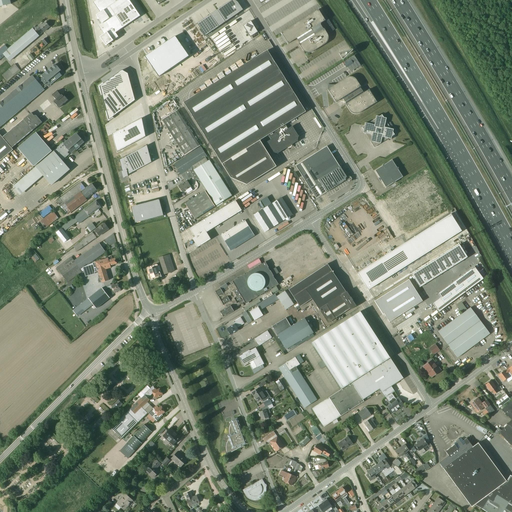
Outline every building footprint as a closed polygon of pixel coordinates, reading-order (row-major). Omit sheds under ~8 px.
[(97,0),(93,3),(100,13),(97,15),(102,24),(98,26),(104,35),(100,37),(102,40),(106,46),(118,37),(116,33),(140,16),(129,0),(97,0)] [(229,2),(197,24),(205,36),(243,10),(242,9),(238,3),(237,2),(236,2),(236,1),(235,1),(234,1),(233,1),(232,1),(231,1),(230,1),(229,2)] [(327,34),(324,29),(323,28),(321,25),(321,23),(325,20),(318,9),(281,33),(288,44),(296,39),(298,40),(300,43),(300,45),(303,49),(304,51),(305,52),(306,52),(307,52),(309,53),(310,53),(311,53),(312,52),(313,52),(325,44),(326,43),(327,42),(328,41),(328,40),(328,39),(328,38),(328,37),(328,36),(328,35),(327,34)] [(251,21),(243,26),(250,37),(258,32),(251,21)] [(39,36),(36,33),(41,29),(44,32),(50,27),(46,22),(43,24),(42,23),(36,28),(35,27),(33,29),(33,28),(8,49),(5,45),(0,48),(0,59),(5,56),(10,62),(39,36)] [(42,41),(46,46),(50,42),(46,38),(42,41)] [(222,52),(230,47),(226,41),(223,44),(222,42),(218,45),(222,52)] [(163,44),(145,57),(159,77),(177,65),(163,44)] [(292,126),(288,129),(285,125),(306,112),(267,50),(184,103),(189,111),(215,152),(222,164),(231,178),(247,185),(276,166),(260,140),(268,135),(271,140),(267,142),(273,152),(277,153),(278,153),(297,142),(297,141),(298,137),(298,136),(292,126)] [(0,103),(0,126),(61,76),(59,72),(61,71),(55,64),(42,75),(36,80),(32,76),(0,103)] [(7,82),(20,71),(15,64),(8,69),(9,70),(2,75),(7,82)] [(122,70),(100,87),(109,120),(135,101),(128,74),(122,70)] [(158,89),(169,82),(164,75),(154,82),(158,89)] [(328,90),(336,102),(342,98),(344,99),(346,102),(346,104),(350,111),(351,112),(352,112),(352,113),(353,113),(354,114),(355,114),(356,114),(357,114),(358,114),(359,114),(359,113),(360,113),(377,102),(369,90),(364,93),(363,92),(361,89),(361,87),(357,81),(357,80),(356,79),(355,78),(354,78),(353,77),(352,77),(351,77),(350,77),(349,77),(348,77),(347,77),(346,78),(328,90)] [(59,108),(68,100),(64,96),(63,97),(62,95),(61,96),(57,91),(52,95),(56,100),(54,102),(59,108)] [(162,120),(185,157),(201,147),(177,110),(162,120)] [(32,113),(2,138),(0,135),(0,161),(13,150),(11,148),(33,130),(42,122),(37,116),(36,116),(36,115),(34,115),(34,116),(32,113)] [(371,141),(381,144),(389,139),(391,139),(392,136),(395,135),(393,132),(393,129),(391,129),(386,121),(386,118),(384,117),(382,115),(379,117),(377,116),(376,119),(368,124),(365,123),(365,126),(362,127),(364,130),(363,133),(366,133),(371,141)] [(142,118),(112,134),(113,135),(117,151),(117,152),(146,137),(142,118)] [(52,152),(36,133),(18,149),(34,168),(52,152)] [(54,152),(36,167),(42,173),(52,185),(69,170),(62,161),(69,154),(67,152),(69,151),(71,153),(76,149),(77,150),(80,147),(79,146),(81,144),(83,142),(76,134),(64,144),(63,143),(61,144),(57,148),(53,151),(54,152)] [(147,145),(119,160),(124,177),(151,162),(147,145)] [(340,166),(327,146),(296,166),(316,199),(326,192),(327,192),(348,179),(340,166)] [(190,179),(193,177),(191,173),(210,161),(209,160),(207,158),(208,157),(201,147),(185,157),(174,164),(181,175),(185,182),(187,181),(190,179)] [(375,171),(379,177),(378,178),(380,182),(382,181),(386,188),(394,183),(395,183),(395,182),(403,177),(398,169),(399,169),(399,168),(398,168),(398,167),(397,167),(392,160),(385,165),(384,164),(383,164),(383,165),(383,166),(375,171)] [(232,196),(210,161),(191,173),(193,177),(196,180),(199,178),(206,190),(185,204),(195,219),(216,206),(232,196)] [(185,182),(179,186),(183,192),(185,190),(187,194),(193,190),(190,187),(191,187),(193,185),(190,179),(187,181),(185,182)] [(429,179),(390,204),(388,208),(402,230),(444,203),(429,179)] [(92,184),(85,188),(81,182),(56,201),(67,216),(87,200),(86,199),(97,191),(92,184)] [(290,217),(290,216),(292,215),(282,198),(254,215),(265,232),(285,219),(286,220),(288,220),(289,220),(290,220),(290,219),(290,217)] [(159,199),(131,207),(135,223),(164,216),(159,199)] [(84,210),(89,217),(101,207),(96,201),(84,210)] [(241,210),(236,201),(235,201),(219,211),(190,229),(195,237),(192,239),(198,248),(211,239),(206,233),(242,211),(241,210)] [(84,210),(74,218),(77,222),(79,224),(89,217),(84,210)] [(53,212),(40,222),(45,229),(58,218),(53,212)] [(451,214),(357,273),(368,290),(462,231),(451,214)] [(74,218),(62,226),(66,231),(77,222),(74,218)] [(231,251),(255,236),(245,220),(221,235),(231,251)] [(77,252),(99,236),(109,229),(105,223),(93,232),(93,233),(79,242),(73,247),(77,252)] [(69,239),(61,229),(56,233),(64,243),(69,239)] [(88,265),(106,252),(99,243),(74,261),(71,257),(56,268),(67,283),(82,272),(80,269),(87,264),(88,265)] [(459,244),(452,249),(461,262),(467,258),(459,244)] [(452,249),(446,253),(454,266),(461,262),(452,249)] [(446,253),(439,257),(447,270),(454,266),(446,253)] [(175,271),(170,254),(159,258),(164,275),(175,271)] [(108,257),(108,258),(95,262),(97,267),(99,275),(107,273),(106,270),(111,268),(110,266),(117,264),(115,258),(113,259),(112,256),(108,257)] [(439,257),(432,262),(440,275),(447,270),(439,257)] [(247,264),(249,268),(261,263),(259,259),(247,264)] [(221,288),(215,292),(219,297),(220,296),(221,296),(223,299),(222,299),(225,304),(226,304),(227,307),(231,305),(233,309),(245,302),(246,304),(258,296),(266,292),(271,289),(273,293),(278,290),(276,286),(279,284),(276,279),(275,279),(273,276),(274,276),(279,273),(276,268),(271,270),(270,271),(269,268),(268,268),(269,268),(269,267),(266,262),(245,274),(233,281),(234,283),(222,290),(221,288)] [(432,262),(425,266),(433,279),(440,275),(432,262)] [(346,291),(346,292),(332,271),(327,264),(288,290),(300,307),(312,299),(319,309),(328,323),(331,322),(350,309),(351,310),(356,306),(354,303),(346,291)] [(159,265),(148,269),(152,279),(153,278),(153,280),(156,279),(156,277),(159,276),(158,272),(161,271),(159,265)] [(98,284),(94,267),(87,269),(86,266),(84,267),(88,286),(98,284)] [(425,266),(418,270),(427,283),(433,279),(425,266)] [(433,304),(439,312),(440,312),(483,279),(484,279),(474,267),(438,294),(441,298),(433,304)] [(418,270),(411,274),(413,276),(412,277),(413,279),(414,279),(420,288),(427,283),(418,270)] [(109,280),(107,273),(99,275),(101,283),(109,280)] [(409,280),(375,301),(383,314),(384,314),(390,322),(423,301),(409,280)] [(114,284),(111,285),(110,284),(107,286),(108,288),(109,287),(110,290),(108,291),(110,296),(115,294),(114,293),(121,290),(118,283),(115,285),(114,285),(114,284)] [(102,288),(79,306),(82,310),(92,303),(96,309),(110,298),(102,288)] [(279,300),(286,310),(294,304),(285,291),(277,296),(279,300)] [(275,294),(257,305),(258,307),(260,311),(279,300),(277,296),(276,297),(275,294)] [(259,299),(243,309),(245,312),(261,302),(259,299)] [(462,303),(457,306),(462,313),(467,310),(462,303)] [(234,311),(233,309),(231,305),(227,307),(219,311),(223,317),(234,311)] [(258,307),(249,312),(254,321),(263,316),(260,311),(258,307)] [(457,358),(490,334),(471,308),(438,332),(457,358)] [(246,311),(242,314),(249,324),(252,322),(246,311)] [(382,392),(385,398),(395,392),(391,386),(403,378),(360,312),(311,343),(342,390),(312,409),(324,427),(332,422),(334,424),(338,422),(337,419),(371,397),(370,395),(379,389),(382,392)] [(234,324),(227,329),(229,331),(228,332),(229,334),(230,334),(231,335),(238,330),(237,328),(239,326),(244,324),(240,318),(233,322),(234,324)] [(313,333),(304,318),(291,326),(286,318),(272,326),(277,335),(286,349),(313,333)] [(267,331),(251,341),(255,348),(256,348),(271,338),(267,331)] [(435,344),(428,349),(433,355),(440,350),(435,344)] [(243,354),(240,356),(240,358),(241,360),(242,360),(244,364),(248,362),(251,361),(253,359),(257,367),(264,364),(256,348),(255,348),(250,351),(249,350),(243,354)] [(305,408),(317,400),(296,367),(304,362),(299,355),(279,368),(305,408)] [(431,377),(440,370),(433,360),(424,367),(431,377)] [(498,375),(503,381),(506,379),(508,377),(506,374),(509,372),(507,369),(498,375)] [(491,392),(492,391),(494,394),(498,392),(495,389),(497,388),(491,381),(485,385),(491,392)] [(160,388),(157,390),(156,388),(155,389),(153,386),(144,395),(133,406),(133,405),(131,407),(131,408),(130,409),(111,428),(121,439),(147,413),(142,408),(149,400),(148,398),(153,393),(156,398),(163,394),(160,388)] [(263,402),(270,398),(266,392),(262,393),(259,388),(252,393),(258,402),(262,399),(263,402)] [(398,397),(395,399),(394,398),(392,399),(391,400),(389,401),(391,404),(387,407),(392,413),(395,411),(396,411),(397,410),(401,407),(402,409),(404,407),(398,397)] [(486,400),(482,403),(478,398),(470,404),(473,408),(474,407),(478,412),(483,408),(485,411),(484,411),(488,415),(494,411),(486,400)] [(118,400),(111,407),(116,412),(123,404),(118,400)] [(511,401),(511,400),(502,410),(511,420),(507,424),(507,425),(499,433),(511,445),(511,401)] [(154,407),(148,413),(149,414),(155,420),(157,422),(163,416),(162,414),(165,412),(162,406),(159,408),(158,408),(157,406),(154,407)] [(365,407),(358,413),(363,421),(371,415),(365,407)] [(259,413),(260,413),(258,414),(259,417),(261,417),(262,420),(266,418),(266,420),(269,419),(267,414),(269,413),(268,410),(266,410),(265,408),(262,409),(263,411),(259,413)] [(293,409),(283,416),(287,421),(297,415),(293,409)] [(227,452),(228,454),(240,447),(240,446),(247,444),(237,418),(231,421),(232,422),(231,424),(231,425),(230,426),(230,427),(229,428),(229,430),(229,431),(229,432),(229,433),(230,435),(228,436),(229,439),(228,440),(227,442),(227,443),(227,444),(226,445),(226,447),(226,448),(226,450),(227,451),(227,452)] [(376,427),(372,422),(373,421),(372,418),(370,419),(364,423),(370,431),(376,427)] [(343,427),(347,432),(352,429),(348,423),(343,427)] [(128,458),(152,432),(144,425),(120,451),(128,458)] [(310,428),(314,435),(317,434),(317,436),(316,437),(318,439),(319,438),(322,443),(326,441),(315,425),(310,428)] [(173,445),(181,437),(171,428),(164,436),(173,445)] [(270,442),(276,451),(284,447),(277,437),(274,431),(263,439),(265,442),(269,440),(270,442)] [(308,437),(302,443),(301,442),(299,444),(301,446),(302,447),(310,440),(308,437)] [(343,451),(352,444),(348,437),(338,444),(343,451)] [(479,507),(482,509),(487,511),(511,511),(511,477),(510,476),(507,481),(478,443),(473,447),(466,438),(463,441),(461,438),(454,443),(455,445),(446,451),(449,456),(440,464),(472,507),(475,505),(476,505),(475,506),(478,508),(479,507)] [(414,445),(419,451),(418,451),(420,454),(425,451),(423,449),(428,446),(423,439),(419,443),(418,442),(414,445)] [(44,441),(40,446),(50,454),(54,449),(44,441)] [(150,453),(153,450),(147,445),(145,448),(150,453)] [(328,457),(331,452),(317,445),(314,451),(319,454),(320,452),(328,457)] [(406,452),(409,450),(405,445),(400,448),(406,457),(409,461),(411,459),(406,452)] [(399,457),(400,458),(401,458),(402,457),(402,456),(404,458),(406,457),(400,448),(395,452),(399,457)] [(181,467),(187,460),(178,452),(172,458),(181,467)] [(166,457),(161,463),(165,467),(170,461),(166,457)] [(387,458),(382,462),(382,461),(377,465),(381,471),(383,474),(384,475),(392,469),(391,469),(395,466),(391,463),(387,458)] [(157,468),(161,463),(156,459),(152,464),(146,470),(154,477),(160,471),(157,468)] [(294,468),(297,462),(293,460),(289,459),(287,464),(291,465),(290,466),(294,468)] [(297,463),(294,469),(298,471),(297,472),(300,473),(302,467),(301,465),(297,463)] [(372,468),(377,474),(381,471),(377,465),(372,468)] [(422,465),(416,470),(418,473),(425,469),(422,465)] [(376,477),(375,476),(377,474),(372,468),(367,472),(368,474),(366,475),(371,481),(376,477)] [(283,481),(288,483),(291,475),(282,470),(280,475),(285,477),(283,481)] [(297,477),(291,475),(288,483),(292,485),(294,481),(295,482),(297,477)] [(265,484),(262,479),(243,490),(245,495),(246,496),(247,497),(248,498),(249,499),(250,499),(251,500),(252,500),(253,500),(254,500),(255,500),(256,500),(257,500),(258,500),(259,500),(260,500),(261,499),(262,498),(263,497),(264,496),(265,495),(265,494),(266,493),(266,492),(266,491),(266,490),(266,489),(266,488),(266,487),(266,486),(265,485),(265,484)] [(413,481),(406,486),(410,492),(415,488),(417,486),(413,481)] [(399,491),(396,493),(400,499),(405,495),(401,489),(399,486),(396,488),(399,491)] [(410,492),(406,486),(401,489),(405,495),(410,492)] [(342,487),(337,491),(345,502),(347,505),(351,511),(357,509),(355,505),(351,506),(345,497),(347,496),(347,494),(342,487)] [(390,492),(392,495),(391,496),(395,502),(400,499),(396,493),(393,489),(390,492)] [(347,505),(337,491),(332,495),(335,501),(337,503),(340,501),(342,504),(345,502),(346,505),(347,505)] [(190,506),(200,502),(197,495),(193,497),(190,492),(185,494),(187,499),(187,500),(190,506)] [(125,510),(133,500),(126,494),(118,503),(125,510)] [(386,500),(390,506),(395,502),(391,496),(386,500)] [(434,503),(441,508),(445,503),(438,498),(434,503)] [(319,506),(316,509),(318,511),(330,511),(330,510),(333,508),(328,501),(326,499),(323,501),(324,502),(322,503),(319,506)] [(381,503),(385,510),(390,506),(386,500),(381,503)] [(381,511),(385,510),(381,503),(376,507),(379,511),(381,511)] [(438,511),(441,508),(434,503),(430,509),(434,511),(438,511)] [(449,506),(450,507),(447,511),(449,511),(453,508),(454,510),(456,507),(455,505),(455,506),(451,503),(449,506)]
